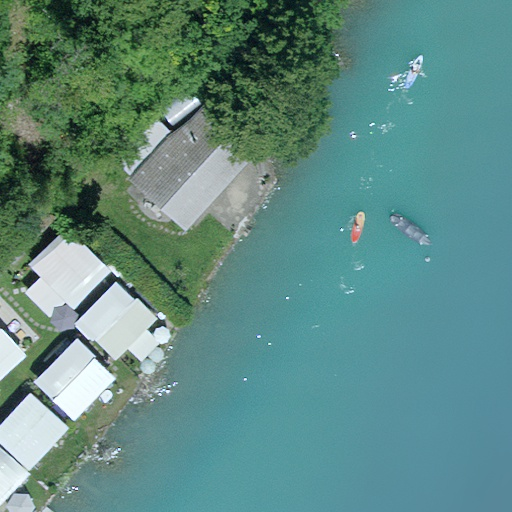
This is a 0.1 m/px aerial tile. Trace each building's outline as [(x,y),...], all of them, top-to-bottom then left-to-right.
[(164,175),(152,189),(178,213),(226,161),(218,154),(233,138),(214,120),(203,132),(194,124),(169,142),(150,163),(164,175)] [(71,221),(33,261),(75,302),(114,261),(71,221)] [(79,318),(120,356),(162,312),(121,273),(79,318)] [(36,374),(76,415),(120,373),(81,332),(36,374)] [(0,504),(76,424),(34,384),(0,420),(0,504)]
